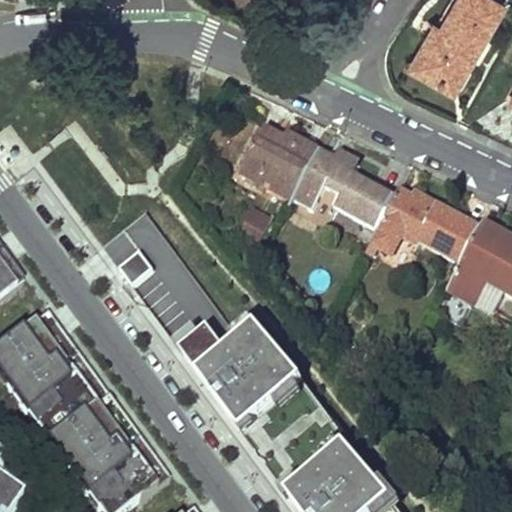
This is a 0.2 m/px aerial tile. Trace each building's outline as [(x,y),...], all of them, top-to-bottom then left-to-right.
[(503,2),(500,0),(454,0),(440,26),(435,36),(429,32),(413,61),(440,75),(436,83),(454,92),(503,2)] [(440,75),(413,61),(409,68),(436,83),(440,75)] [(277,135),(267,130),(243,174),(293,202),(318,159),(298,148),(301,143),(288,135),(279,130),(277,135)] [(320,153),(301,143),(298,148),(318,159),(320,153)] [(343,164),(321,152),(320,153),(318,159),(293,202),(292,203),(313,215),(325,193),(341,202),(335,212),(376,236),(395,204),(376,193),(379,189),(363,180),(341,168),(343,164)] [(440,207),(404,186),(402,192),(436,213),(440,207)] [(397,199),(379,189),(376,193),(395,204),(397,199)] [(455,215),(440,207),(436,213),(402,192),(397,199),(395,204),(376,236),(367,254),(375,259),(379,252),(392,258),(402,240),(418,249),(420,244),(462,269),(484,230),(455,215)] [(238,237),(257,248),(272,222),(253,211),(238,237)] [(511,241),(486,226),(484,230),(462,269),(450,290),(493,314),(505,293),(511,297),(511,241)] [(0,256),(0,299),(21,284),(0,256)] [(122,272),(135,289),(156,274),(142,256),(122,272)] [(125,511),(168,481),(45,316),(0,349),(0,385),(94,511),(125,511)] [(199,377),(243,433),(259,421),(304,386),(261,330),(248,340),(236,349),(199,377)] [(288,495),(300,511),(385,511),(395,505),(352,447),(303,484),(288,495)] [(10,490),(0,474),(0,485),(8,492),(10,490)] [(0,511),(12,511),(21,500),(8,492),(0,485),(0,511)]
